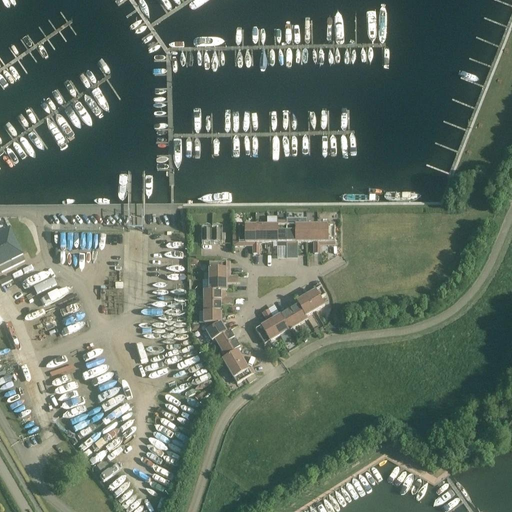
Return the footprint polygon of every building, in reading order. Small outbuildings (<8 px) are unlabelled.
[(287,248),(287,223),(278,223),(278,227),(267,227),(267,244),(281,244),(281,248),(287,248)] [(296,223),(287,223),(287,248),(293,247),(293,244),(307,244),(307,227),(296,227),(296,223)] [(318,244),(317,226),(307,227),(307,244),(314,244),(314,255),(321,255),(321,244),(318,244)] [(335,226),(317,226),(318,244),(321,244),(328,244),(328,247),(335,247),(335,226)] [(246,244),(253,244),(257,244),(256,227),(239,227),(239,248),(246,248),(246,244)] [(267,244),(267,227),(256,227),(257,244),(253,244),(253,255),(260,255),(260,244),(267,244)] [(222,228),(212,229),(212,244),(222,244),(222,228)] [(202,244),(212,244),(212,229),(202,229),(202,244)] [(0,268),(23,257),(10,232),(0,236),(0,268)] [(227,281),(227,278),(227,271),(230,271),(230,264),(210,264),(210,281),(227,281)] [(227,281),(210,281),(210,292),(221,292),(227,292),(227,285),(238,284),(238,278),(227,278),(227,281)] [(307,298),(315,312),(325,307),(321,299),(326,296),(320,286),(314,289),(316,292),(307,298)] [(222,303),(221,299),(221,292),(204,292),(204,303),(222,303)] [(306,318),(315,312),(307,298),(297,303),(299,306),(306,318)] [(204,303),(204,313),(204,314),(222,314),(222,306),(233,306),(233,299),(221,299),(222,303),(204,303)] [(299,306),(290,312),(299,326),(308,321),(306,318),(299,306)] [(280,337),(289,332),(281,317),(274,321),(269,311),(263,315),(268,324),(271,323),(280,337)] [(299,326),(290,312),(281,317),(289,332),(299,326)] [(199,325),(205,325),(222,324),(222,314),(204,314),(204,313),(199,313),(199,325)] [(270,343),(280,337),(271,323),(268,324),(262,328),(260,325),(255,329),(261,339),(266,336),(270,343)] [(227,334),(227,333),(222,324),(205,325),(208,332),(207,333),(212,343),(216,341),(215,341),(227,334)] [(216,341),(221,350),(236,341),(230,332),(227,333),(227,334),(215,341),(216,341)] [(221,350),(226,359),(241,351),(236,341),(221,350)] [(226,359),(223,361),(238,385),(255,375),(252,369),(249,371),(238,353),(226,359)]
